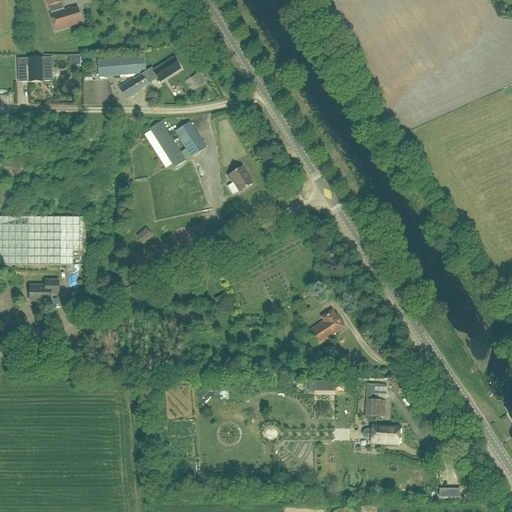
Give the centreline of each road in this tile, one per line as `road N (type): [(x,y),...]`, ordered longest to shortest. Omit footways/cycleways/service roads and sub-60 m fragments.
road 1 (unclassified): [(0,358),(114,309),(324,194)]
road 2 (tertiary): [(511,472),(324,194)]
road 3 (track): [(258,92),(204,108),(0,110)]
road 4 (tertiary): [(324,194),(202,0)]
